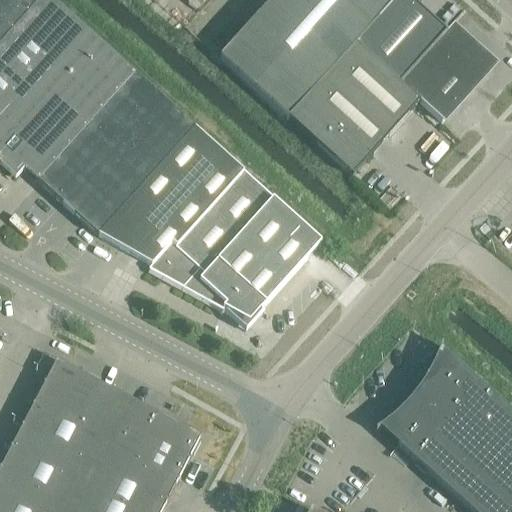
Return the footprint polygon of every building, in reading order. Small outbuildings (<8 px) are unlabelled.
[(0,0),(0,45),(41,0),(0,0)] [(0,135),(89,36),(48,0),(41,0),(0,45),(0,135)] [(355,48),(398,0),(273,0),(219,60),(288,122),(355,48)] [(430,22),(405,0),(398,0),(355,48),(399,88),(445,37),(430,22)] [(487,65),(486,64),(450,31),(445,37),(399,88),(419,106),(441,125),(487,74),(488,73),(488,72),(488,70),(488,69),(488,67),(488,66),(487,65)] [(38,184),(43,178),(135,77),(89,36),(0,135),(0,164),(15,177),(22,170),(38,184)] [(399,88),(355,48),(288,122),(316,147),(352,179),(366,163),(367,164),(419,106),(399,88)] [(135,77),(43,178),(38,184),(98,238),(194,131),(135,77)] [(243,175),(194,131),(98,238),(151,268),(171,246),(176,250),(243,175)] [(171,246),(151,268),(148,271),(183,290),(199,272),(205,277),(273,202),(243,175),(176,250),(171,246)] [(321,245),(273,202),(205,277),(199,272),(183,290),(223,312),(224,311),(249,325),(260,312),(261,312),(321,245)] [(442,348),(440,348),(438,355),(433,366),(429,374),(423,384),(418,391),(411,401),(406,407),(397,415),(391,421),(382,428),(375,433),(376,434),(379,432),(468,511),(511,511),(511,416),(440,352),(442,348)] [(184,428),(183,430),(57,364),(58,362),(43,355),(34,373),(38,374),(12,424),(22,429),(0,471),(0,511),(161,511),(191,456),(193,457),(200,444),(199,440),(200,439),(198,438),(197,435),(184,428)]
